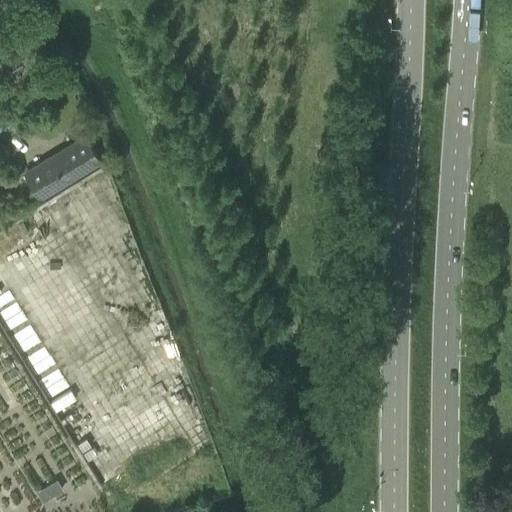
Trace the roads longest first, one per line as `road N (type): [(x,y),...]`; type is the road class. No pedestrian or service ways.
road 1 (primary): [(442,511),(448,240),(467,0)]
road 2 (primary): [(410,0),(393,511)]
